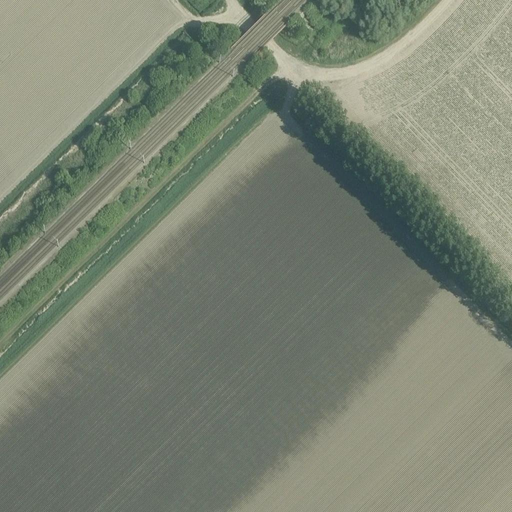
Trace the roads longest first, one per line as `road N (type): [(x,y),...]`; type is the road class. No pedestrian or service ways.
road 1 (track): [(286,63),(0,342)]
road 2 (track): [(229,0),(286,63),(323,76),(374,63),(446,0)]
